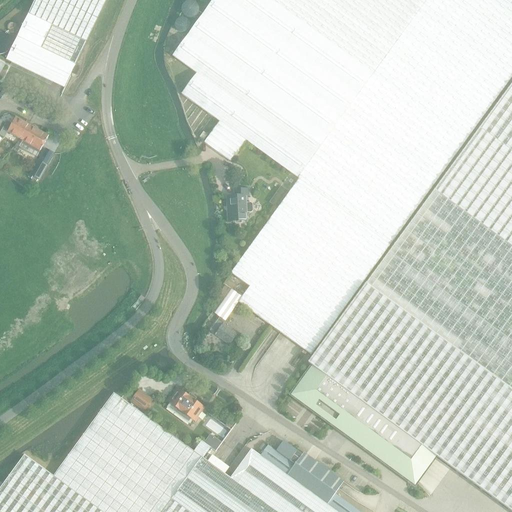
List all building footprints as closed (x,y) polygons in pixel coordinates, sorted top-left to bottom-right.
[(34,0),(28,14),(86,42),(105,3),(106,0),(34,0)] [(212,0),(172,56),(196,73),(181,94),(220,122),(204,143),(217,152),(220,154),(230,161),(245,140),(297,178),(300,180),(277,211),(244,256),(233,272),(251,285),(242,298),(239,303),(270,325),(274,327),(281,332),(312,353),(382,256),(495,100),(508,82),(511,76),(511,2),(509,0),(212,0)] [(64,88),(86,42),(28,14),(6,60),(48,80),(64,88)] [(75,67),(72,73),(78,76),(81,70),(75,67)] [(511,83),(308,363),(312,366),(436,456),(511,511),(511,83)] [(8,132),(21,140),(29,126),(16,118),(12,125),(8,131),(8,132)] [(6,122),(2,128),(8,131),(12,125),(6,122)] [(30,127),(29,126),(21,140),(30,146),(26,153),(36,158),(48,137),(38,131),(37,128),(34,126),(30,127)] [(207,135),(203,132),(199,138),(203,141),(207,135)] [(41,159),(50,162),(54,151),(45,148),(41,159)] [(38,161),(30,176),(40,181),(48,166),(38,161)] [(281,186),(269,203),(277,209),(289,192),(281,186)] [(251,203),(246,203),(246,195),(249,195),(249,189),(235,189),(235,196),(229,196),(230,210),(228,210),(229,222),(247,221),(247,213),(251,213),(252,212),(253,211),(253,205),(251,203)] [(238,304),(239,303),(242,298),(225,286),(210,312),(220,319),(210,332),(229,346),(237,334),(223,325),(238,304)] [(312,366),(290,395),(414,486),(436,456),(312,366)] [(169,398),(167,401),(177,409),(174,413),(189,423),(192,419),(196,422),(205,409),(176,388),(174,392),(175,393),(171,399),(169,398)] [(139,389),(131,400),(145,411),(153,400),(139,389)] [(23,456),(0,487),(0,511),(337,511),(260,456),(252,450),(248,455),(231,478),(225,474),(229,468),(212,456),(208,462),(204,459),(210,451),(212,449),(204,443),(202,442),(196,449),(194,452),(189,449),(128,405),(113,394),(52,477),(23,456)] [(267,446),(260,456),(337,511),(358,511),(335,495),(343,483),(304,455),(302,457),(301,456),(284,444),(277,453),(267,446)]
